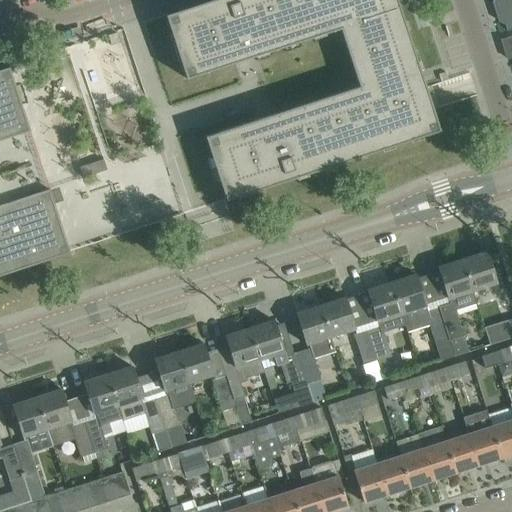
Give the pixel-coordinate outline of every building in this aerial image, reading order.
[(210,0),(165,15),(165,16),(171,35),(179,33),(183,43),(175,45),(176,48),(183,45),(187,56),(179,58),(186,79),(257,55),(254,48),(265,44),(267,52),(285,46),(283,38),(293,35),(296,43),(314,37),(311,29),(322,26),(324,33),(339,29),(340,28),(349,56),(350,59),(359,86),(333,95),(330,96),(304,104),(302,105),(276,113),(205,137),(48,188),(69,251),(439,130),(417,61),(409,64),(406,53),(413,51),(407,33),(400,35),(396,25),(404,22),(398,4),(390,7),(388,0),(210,0)] [(511,0),(498,0),(499,1),(501,0),(502,0),(508,19),(505,20),(508,31),(511,30),(511,0)] [(508,60),(511,58),(511,36),(502,40),(508,60)] [(0,273),(69,251),(48,188),(8,66),(0,68),(0,273)] [(472,290),(496,283),(486,251),(462,259),(472,290)] [(472,290),(462,259),(437,267),(449,303),(438,306),(448,337),(453,356),(469,351),(464,336),(469,335),(467,327),(462,329),(456,309),(476,303),(472,290)] [(407,331),(428,325),(440,360),(453,356),(448,337),(438,306),(427,310),(415,274),(391,282),(401,314),(407,331)] [(401,314),(391,282),(367,290),(377,322),(401,314)] [(354,329),(344,297),(320,305),(330,337),(354,329)] [(296,313),(298,321),(306,345),(308,344),(310,348),(296,352),(306,384),(320,379),(313,358),(335,351),(330,337),(320,305),(296,313)] [(511,331),(508,319),(489,326),(482,328),(488,345),(511,337),(511,331)] [(249,328),(259,360),(273,355),(275,362),(279,364),(284,363),(292,388),(295,387),(301,405),(312,402),(306,384),(296,352),(285,356),(273,320),(249,328)] [(391,356),(381,325),(367,329),(380,370),(378,370),(381,379),(391,376),(385,358),(391,356)] [(243,397),(244,396),(240,383),(247,380),(245,377),(263,371),(259,360),(249,328),(225,336),(227,344),(228,346),(217,350),(225,375),(233,400),(243,397)] [(353,334),(363,365),(362,366),(365,375),(378,370),(380,370),(367,329),(353,334)] [(213,375),(202,343),(178,351),(188,383),(213,375)] [(511,345),(498,350),(502,362),(498,364),(502,377),(510,374),(511,370),(511,369),(509,360),(511,359),(511,345)] [(490,367),(491,373),(497,371),(495,365),(498,364),(502,362),(498,350),(480,356),(485,369),(490,367)] [(178,351),(154,359),(164,390),(188,383),(178,351)] [(451,379),(468,373),(464,361),(447,367),(451,379)] [(132,366),(107,374),(122,418),(121,419),(121,420),(143,413),(150,433),(165,429),(154,398),(141,402),(140,398),(142,398),(132,366)] [(428,386),(451,379),(447,367),(424,374),(428,386)] [(95,413),(96,417),(84,421),(96,459),(95,459),(101,478),(102,478),(111,475),(116,473),(108,447),(106,448),(102,434),(110,431),(108,423),(121,419),(122,418),(107,374),(83,382),(93,413),(95,413)] [(405,394),(428,386),(424,374),(401,381),(405,394)] [(233,400),(225,375),(211,380),(222,411),(235,407),(233,400)] [(306,384),(312,402),(326,398),(320,379),(306,384)] [(405,394),(401,381),(383,387),(387,400),(405,394)] [(71,421),(61,389),(36,397),(46,429),(52,446),(74,439),(79,456),(81,456),(83,462),(95,459),(96,459),(84,421),(71,425),(70,421),(71,421)] [(376,403),(372,390),(354,396),(358,409),(359,409),(376,403)] [(275,396),(278,411),(298,407),(295,392),(275,396)] [(178,425),(174,413),(168,394),(154,398),(165,429),(178,425)] [(333,425),(343,422),(348,423),(361,419),(359,409),(358,409),(354,396),(336,402),(337,404),(330,406),(333,416),(330,417),(333,425)] [(36,397),(12,405),(22,436),(46,429),(36,397)] [(235,407),(241,425),(251,421),(246,408),(245,403),(235,407)] [(487,415),(491,426),(501,457),(511,453),(511,413),(510,407),(487,415)] [(300,440),(326,432),(319,408),(293,416),(300,440)] [(277,448),(300,440),(293,416),(269,423),(277,448)] [(277,448),(269,423),(246,431),(252,449),(258,468),(270,465),(268,458),(279,455),(277,448)] [(501,457),(491,426),(468,433),(478,465),(501,457)] [(252,449),(246,431),(223,438),(228,453),(227,453),(229,461),(242,457),(241,452),(252,449)] [(478,465),(468,433),(446,441),(456,472),(478,465)] [(227,453),(228,453),(223,438),(200,445),(205,459),(227,453)] [(36,471),(32,459),(26,440),(13,444),(27,488),(35,485),(31,473),(36,471)] [(456,472),(446,441),(423,448),(433,480),(456,472)] [(0,457),(2,457),(9,480),(13,492),(0,495),(0,510),(11,507),(22,504),(31,501),(27,488),(13,444),(0,448),(0,443),(0,444),(0,443),(0,457)] [(182,451),(189,472),(207,467),(204,459),(205,459),(200,445),(182,451)] [(433,480),(423,448),(399,456),(409,487),(433,480)] [(371,449),(348,457),(363,502),(386,495),(376,463),(371,449)] [(158,474),(170,508),(177,505),(169,478),(167,470),(180,466),(176,453),(154,460),(158,474)] [(409,487),(399,456),(376,463),(386,495),(409,487)] [(337,476),(332,461),(309,468),(323,511),(331,511),(348,507),(338,475),(337,476)] [(153,476),(149,462),(130,468),(135,482),(153,476)] [(298,472),(302,487),(291,490),(297,511),(323,511),(309,468),(298,472)] [(130,494),(122,471),(116,473),(111,475),(118,498),(130,494)] [(111,475),(102,478),(101,478),(100,479),(107,502),(118,498),(111,475)] [(96,505),(107,502),(100,479),(88,482),(96,505)] [(85,509),(96,505),(88,482),(77,486),(85,509)] [(264,485),(241,493),(247,511),(272,511),(268,498),(264,485)] [(73,511),(75,511),(85,509),(77,486),(66,489),(73,511)] [(61,511),(73,511),(66,489),(55,493),(61,511)] [(297,511),(291,490),(268,498),(272,511),(297,511)] [(48,511),(61,511),(55,493),(44,497),(48,511)] [(247,511),(241,493),(218,500),(221,511),(247,511)] [(36,511),(48,511),(44,497),(32,500),(36,511)] [(36,511),(32,500),(31,501),(22,504),(24,511),(36,511)] [(221,511),(218,500),(195,508),(196,511),(221,511)] [(177,505),(170,508),(171,511),(196,511),(195,508),(193,501),(180,504),(177,505)]
